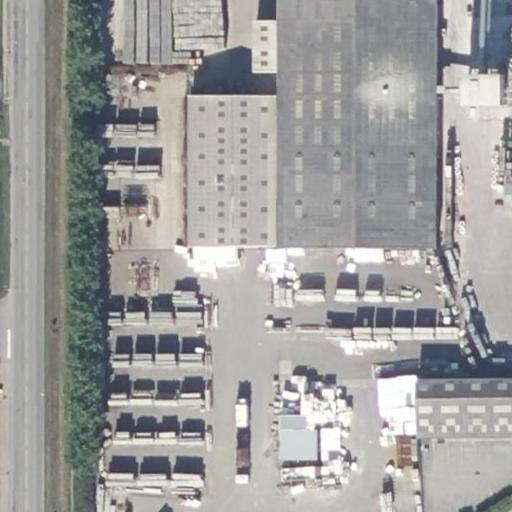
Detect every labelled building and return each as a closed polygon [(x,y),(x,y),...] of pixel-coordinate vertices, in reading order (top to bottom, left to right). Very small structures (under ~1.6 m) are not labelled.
[(222,48),(223,0),(173,0),(173,47),(222,48)] [(437,0),(280,0),(280,22),(255,22),(255,72),(280,73),(280,97),(190,96),(189,247),(436,249),(437,0)] [(102,64),(92,64),(92,81),(102,81),(102,64)] [(416,439),(511,437),(511,380),(416,382),(416,439)] [(279,461),(314,462),(315,432),(279,432),(279,461)]
